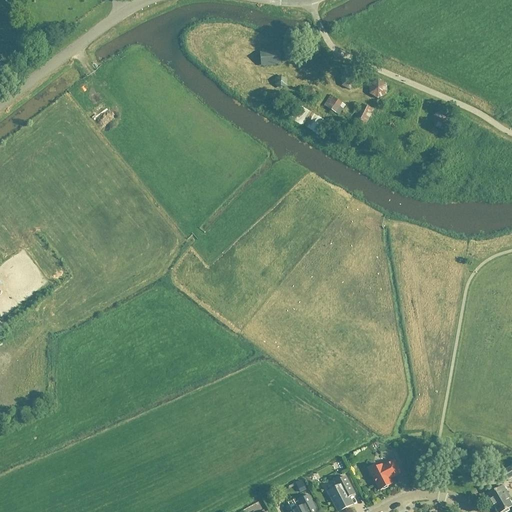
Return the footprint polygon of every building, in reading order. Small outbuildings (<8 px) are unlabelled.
[(232,86),(236,79),(224,73),(221,80),(232,86)] [(352,93),(352,81),(341,81),(342,94),(352,93)] [(245,95),(247,91),(237,84),(235,88),(245,95)] [(372,102),(384,102),(383,86),(371,87),(372,102)] [(308,87),(302,97),(313,103),(318,93),(308,87)] [(330,100),(323,109),(338,120),(345,110),(330,100)] [(290,121),(317,140),(326,127),(299,109),(290,121)] [(353,125),(366,129),(371,112),(358,109),(353,125)] [(108,113),(92,124),(98,133),(114,122),(108,113)] [(374,130),(378,118),(373,116),(369,128),(374,130)] [(433,117),(434,129),(445,129),(445,117),(433,117)] [(367,471),(370,476),(371,475),(379,491),(391,485),(389,480),(400,474),(393,462),(382,467),(382,466),(375,469),(375,468),(371,467),(368,468),(367,471)] [(511,477),(511,473),(509,469),(499,475),(503,483),(511,477)] [(336,488),(327,493),(337,511),(339,511),(352,505),(348,498),(354,495),(345,478),(334,484),(336,488)] [(508,511),(509,511),(508,510),(511,508),(505,497),(507,496),(502,487),(485,497),(490,505),(492,504),(496,511),(508,511)] [(315,511),(308,497),(297,503),(300,508),(292,511),(315,511)]
